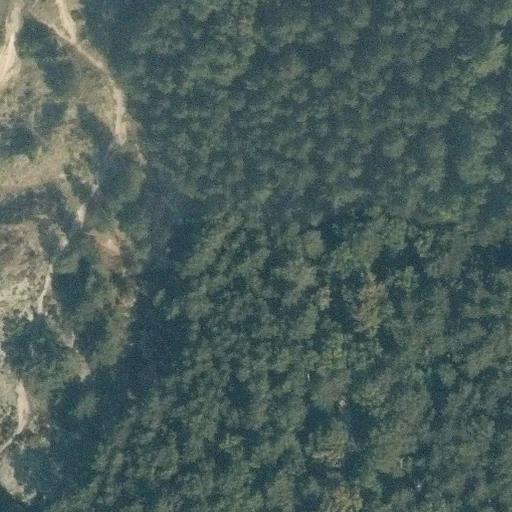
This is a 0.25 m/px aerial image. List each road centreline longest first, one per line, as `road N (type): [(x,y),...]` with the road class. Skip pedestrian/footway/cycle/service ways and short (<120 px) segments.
road 1 (track): [(309,0),(335,290)]
road 2 (track): [(335,290),(176,511)]
